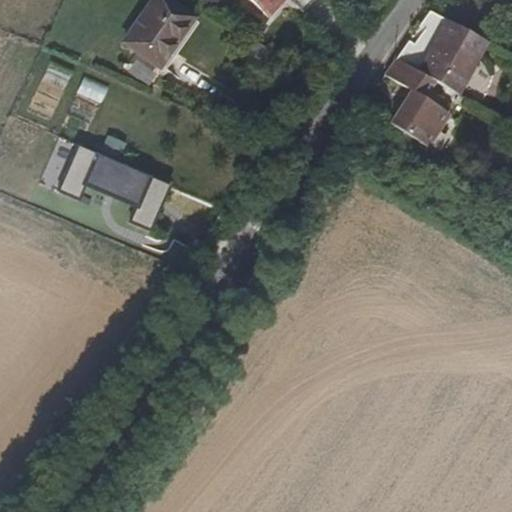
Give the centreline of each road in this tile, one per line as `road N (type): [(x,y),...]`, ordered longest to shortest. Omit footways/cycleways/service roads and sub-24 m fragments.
road 1 (unclassified): [(49,511),(95,463),(265,217)]
road 2 (residential): [(265,217),(415,0)]
